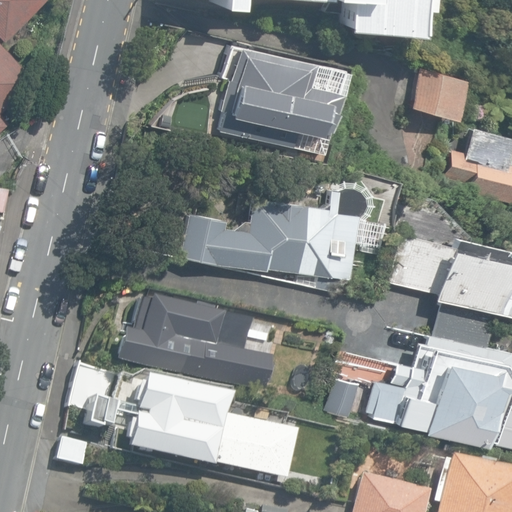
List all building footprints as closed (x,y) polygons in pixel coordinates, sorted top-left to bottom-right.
[(0,0),(0,36),(38,0),(0,0)] [(335,0),(334,24),(408,30),(410,3),(416,3),(416,0),(207,0),(208,1),(227,3),(227,0),(335,0)] [(215,130),(318,152),(322,134),(314,132),(315,127),(320,128),(324,110),(328,111),(337,68),(225,44),(218,76),(224,77),(217,110),(219,110),(215,130)] [(0,128),(6,122),(0,116),(0,106),(29,79),(0,48),(0,128)] [(401,102),(445,113),(454,76),(410,65),(401,102)] [(439,189),(511,203),(511,162),(499,160),(504,133),(465,125),(459,152),(447,149),(439,189)] [(213,258),(344,277),(353,214),(357,210),(359,202),(357,195),(354,189),(348,186),(339,184),(332,189),(324,188),(322,202),(318,205),(249,196),(245,227),(221,223),(221,219),(184,210),(173,253),(212,261),(213,258)] [(130,210),(104,205),(99,230),(125,235),(130,210)] [(428,334),(483,345),(491,311),(511,315),(511,249),(445,235),(443,242),(392,231),(382,280),(428,290),(427,296),(436,298),(428,334)] [(113,361),(226,386),(229,374),(240,367),(243,352),(239,346),(242,331),(233,317),(206,311),(206,308),(188,304),(187,308),(144,299),(143,302),(135,300),(128,332),(120,330),(113,361)] [(511,363),(503,350),(483,345),(428,334),(421,332),(420,341),(411,339),(405,363),(388,359),(384,379),(397,382),(396,387),(371,381),(363,414),(416,426),(415,429),(478,443),(479,437),(489,439),(503,375),(511,370),(511,363)] [(69,382),(105,388),(109,365),(73,358),(69,382)] [(323,412),(346,417),(354,382),(331,376),(323,412)] [(123,446),(283,477),(292,428),(222,414),(226,395),(138,377),(133,404),(131,404),(123,446)] [(53,458),(79,464),(84,444),(58,438),(53,458)] [(511,511),(511,508),(511,469),(445,455),(444,460),(438,459),(429,501),(433,502),(430,511),(420,511),(425,490),(356,475),(347,511),(511,511)]
